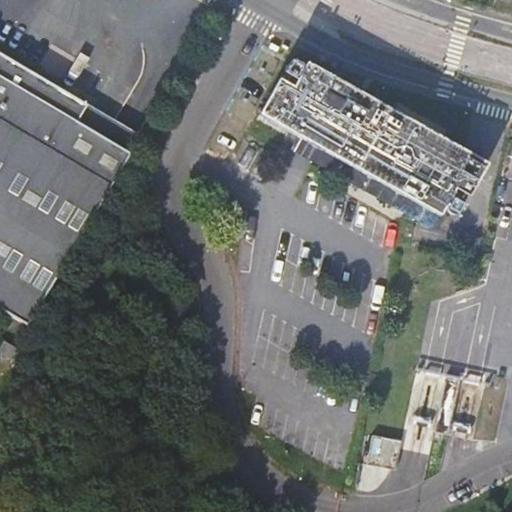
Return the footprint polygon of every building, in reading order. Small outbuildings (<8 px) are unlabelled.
[(63,114),(72,99),(0,54),(0,309),(27,325),(130,154),(63,114)] [(402,212),(429,227),(438,212),(452,188),(467,195),(487,160),(305,60),(292,84),(277,76),(257,113),(296,133),(314,143),(314,157),(330,158),(332,151),(356,166),(352,172),(404,203),(402,212)] [(130,154),(140,139),(72,99),(63,114),(130,154)] [(314,143),(296,133),(287,148),(402,212),(404,203),(352,172),(356,166),(332,151),(330,158),(314,157),(314,143)] [(5,340),(0,347),(0,353),(21,366),(28,355),(5,340)] [(434,370),(418,368),(405,445),(419,447),(458,454),(472,456),(475,441),(484,386),(485,379),(473,377),(434,370)]
